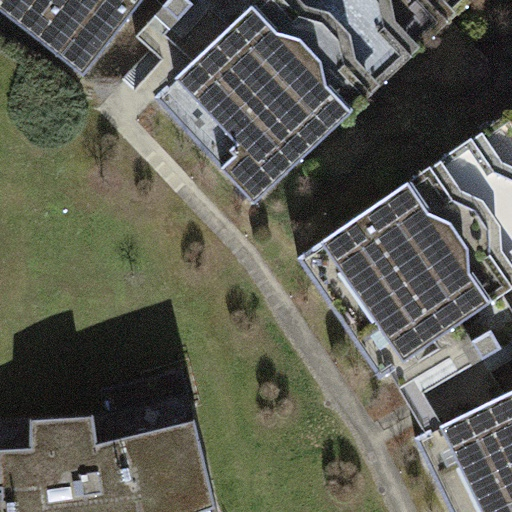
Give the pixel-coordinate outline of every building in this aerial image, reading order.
[(165,0),(0,0),(0,13),(96,89),(165,0)] [(500,0),(297,0),(166,125),(264,226),(500,0)] [(511,324),(511,145),(317,279),(401,400),(511,324)] [(0,411),(0,511),(217,511),(186,384),(91,404),(0,411)] [(511,511),(511,425),(452,455),(480,511),(511,511)]
